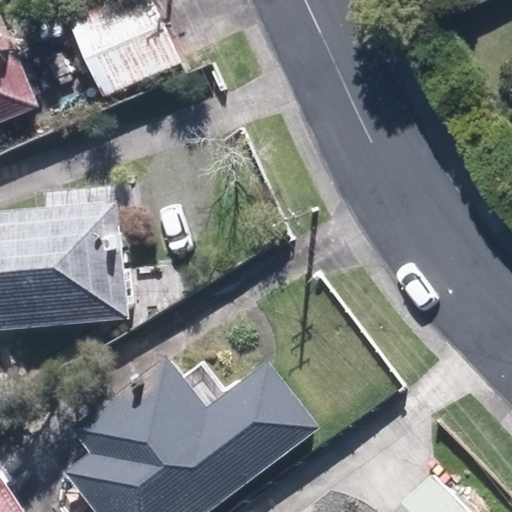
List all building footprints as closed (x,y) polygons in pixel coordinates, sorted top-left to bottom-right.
[(122,0),(85,16),(116,90),(191,59),(166,0),(122,0)] [(0,123),(55,101),(15,5),(0,10),(0,123)] [(0,327),(142,313),(130,195),(0,208),(0,327)] [(117,511),(211,511),(335,422),(286,356),(226,400),(189,349),(89,422),(105,445),(81,463),(117,511)] [(0,511),(38,511),(0,446),(0,511)] [(482,511),(443,471),(400,511),(482,511)]
